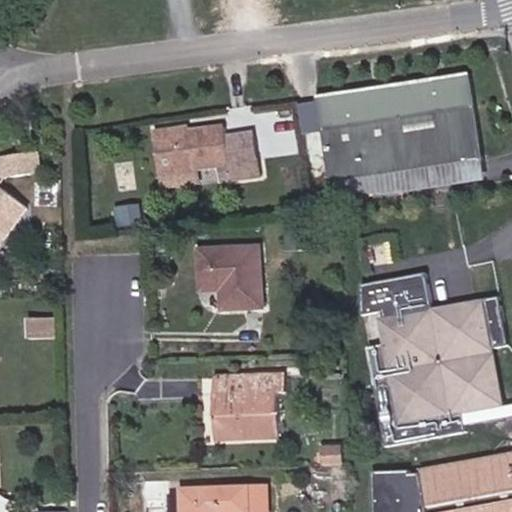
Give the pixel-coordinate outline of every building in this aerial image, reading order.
[(482,78),(332,100),(344,201),(498,183),(482,78)] [(199,125),(164,130),(171,189),(271,181),(266,131),(239,136),(237,127),(200,130),(199,125)] [(17,178),(50,174),(48,150),(15,159),(17,178)] [(0,264),(41,210),(3,182),(0,186),(0,264)] [(120,221),(142,218),(141,204),(119,207),(120,221)] [(293,246),(322,245),(320,228),(293,229),(293,246)] [(210,248),(212,292),(231,293),(233,310),(278,310),(275,245),(210,248)] [(390,322),(408,428),(511,407),(511,372),(498,301),(390,322)] [(36,341),(61,341),(62,320),(36,321),(36,341)] [(300,375),(225,375),(229,441),(293,439),(292,395),(302,395),(300,375)] [(325,460),(347,461),(347,432),(325,432),(325,460)] [(0,511),(9,511),(9,443),(0,442),(0,511)] [(511,511),(511,454),(392,476),(402,511),(415,511),(417,511),(416,511),(511,511)] [(282,511),(281,487),(193,488),(194,511),(282,511)] [(53,508),(53,496),(39,496),(39,508),(53,508)]
